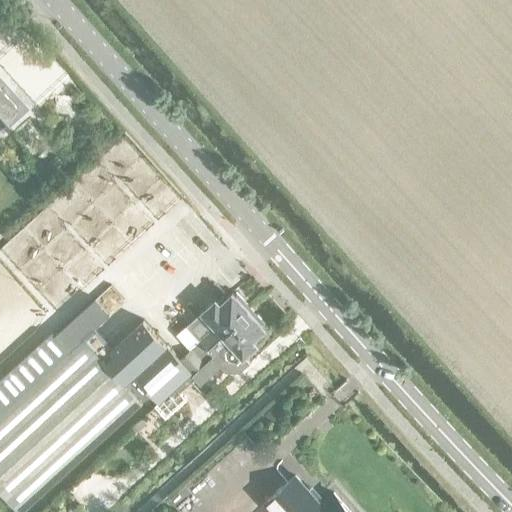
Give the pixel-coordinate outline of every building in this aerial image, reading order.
[(0,88),(0,119),(16,106),(0,88)] [(200,339),(180,357),(187,365),(249,309),(234,291),(222,302),(216,297),(201,310),(202,311),(187,324),(200,339)] [(68,350),(0,412),(0,489),(20,511),(142,400),(141,400),(101,356),(113,346),(94,325),(109,312),(95,297),(54,334),(68,350)] [(249,309),(187,365),(197,375),(201,379),(221,361),(227,368),(240,368),(250,359),(244,353),(257,342),(253,337),(265,326),(249,309)] [(113,346),(101,356),(141,400),(150,392),(158,401),(175,386),(176,387),(179,391),(197,375),(187,365),(180,357),(143,318),(113,346)] [(266,502),(255,511),(352,511),(334,491),(321,502),(296,474),(266,501),(266,502)]
